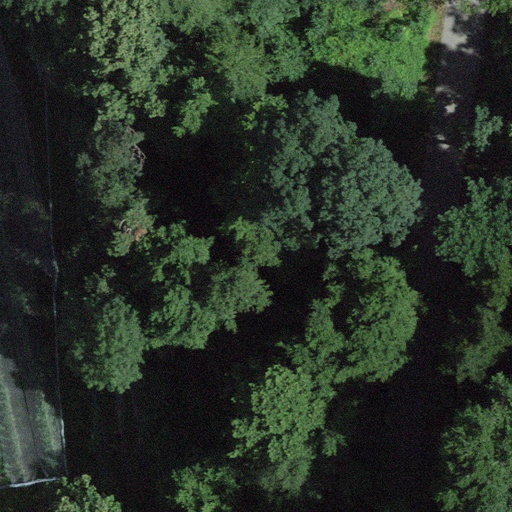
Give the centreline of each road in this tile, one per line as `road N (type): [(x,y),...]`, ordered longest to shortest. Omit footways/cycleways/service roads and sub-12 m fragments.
road 1 (unclassified): [(470,0),(391,511)]
road 2 (track): [(82,0),(113,154),(151,511)]
